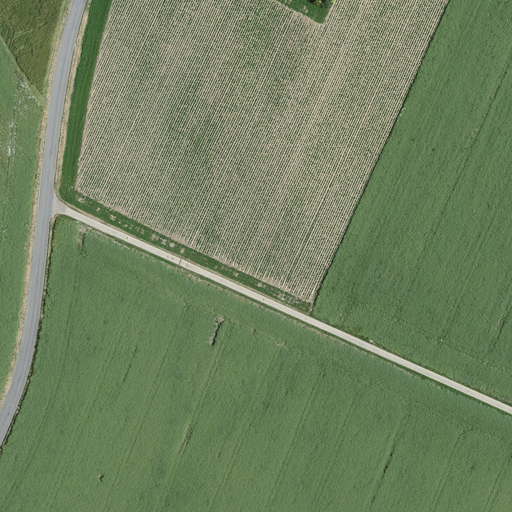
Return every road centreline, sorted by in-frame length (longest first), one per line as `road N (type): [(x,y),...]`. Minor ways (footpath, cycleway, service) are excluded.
road 1 (track): [(46,201),(511,409)]
road 2 (tertiary): [(0,430),(28,351),(56,103),(79,0)]
